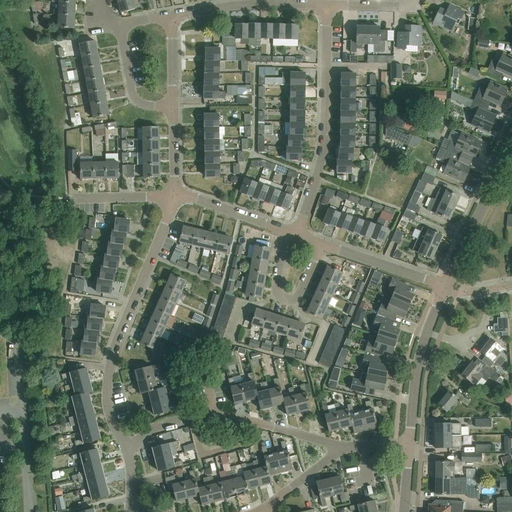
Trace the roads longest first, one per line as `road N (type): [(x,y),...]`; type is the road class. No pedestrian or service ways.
road 1 (residential): [(128,455),(105,389),(173,196)]
road 2 (residential): [(296,236),(323,158),(328,8)]
road 3 (unclassified): [(408,445),(415,378),(446,288)]
road 4 (unclassified): [(446,288),(511,143)]
road 5 (residential): [(171,18),(259,5),(328,8)]
road 6 (residential): [(323,246),(296,302),(276,297),(284,231)]
road 7 (residential): [(446,288),(323,246)]
